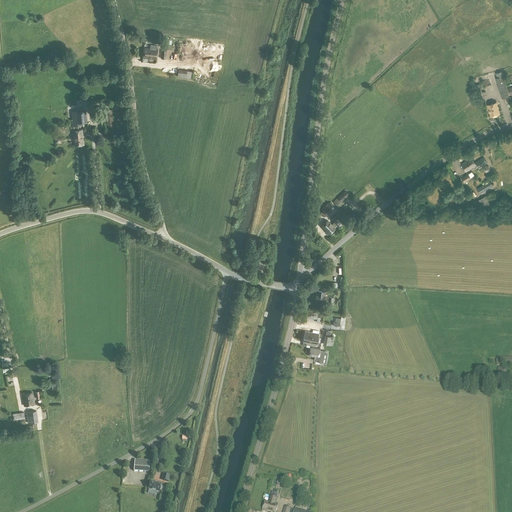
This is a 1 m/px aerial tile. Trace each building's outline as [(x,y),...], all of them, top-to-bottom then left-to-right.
[(143,58),(143,60),(148,61),(148,58),(157,59),(158,49),(153,49),(153,46),(151,45),(150,48),(144,48),(143,58)] [(162,59),(171,60),(172,52),(163,50),(162,59)] [(177,77),(186,78),(187,71),(179,70),(177,77)] [(495,73),(497,77),(496,78),(499,90),(502,98),(509,97),(503,75),(502,71),(495,73)] [(491,116),(499,113),(496,102),(488,105),(491,116)] [(74,130),(73,131),(75,146),(84,145),(82,130),(79,130),(79,126),(82,126),(82,123),(88,122),(86,110),(71,111),(73,127),(74,127),(74,130)] [(112,110),(105,110),(108,133),(115,132),(112,110)] [(479,152),(476,148),(466,154),(468,158),(473,155),(479,152)] [(476,165),(477,164),(479,167),(487,162),(484,157),(476,162),(475,163),(472,158),(461,164),(466,171),(476,165)] [(465,183),(468,180),(470,182),(472,180),(471,179),(471,178),(468,173),(461,178),(465,183)] [(477,188),(480,193),(492,185),(490,181),(477,188)] [(346,190),(333,202),(337,206),(349,194),(346,190)] [(328,215),(336,208),(329,201),(322,209),(323,210),(321,213),(324,216),(327,214),(328,215)] [(332,225),(332,224),(328,220),(322,226),(329,234),(335,228),(335,227),(337,225),(337,226),(341,223),(337,219),(333,222),(334,223),(332,225)] [(318,290),(317,295),(316,295),(316,300),(324,301),(324,299),(328,300),(328,301),(333,302),(334,297),(325,296),(325,292),(318,290)] [(305,331),(303,342),(306,343),(306,344),(312,346),(313,344),(317,345),(319,334),(305,331)] [(330,336),(331,332),(326,331),(324,344),(330,345),(333,346),(334,342),(331,341),(332,336),(330,336)] [(322,362),(324,351),(320,351),(321,349),(310,347),(308,356),(315,357),(314,361),(319,362),(321,362),(322,362)] [(511,365),(511,357),(497,357),(497,366),(511,365)] [(510,378),(510,367),(498,367),(498,378),(510,378)] [(33,393),(23,394),(25,406),(35,404),(33,393)] [(28,423),(38,422),(37,411),(27,412),(28,423)] [(135,460),(134,472),(149,473),(150,462),(135,460)] [(160,490),(161,490),(162,486),(161,486),(161,485),(151,482),(150,485),(149,484),(148,488),(149,489),(149,490),(153,491),(152,493),(156,494),(156,492),(159,493),(160,490)] [(271,496),(269,502),(265,501),(262,511),(266,511),(275,511),(278,505),(275,504),(277,498),(271,496)]
